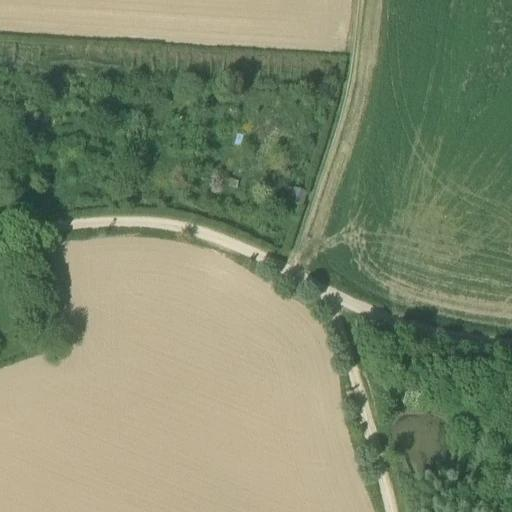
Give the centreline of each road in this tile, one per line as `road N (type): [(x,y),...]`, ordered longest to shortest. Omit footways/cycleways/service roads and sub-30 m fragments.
road 1 (track): [(0,226),(170,220),(290,271)]
road 2 (track): [(388,511),(330,295)]
road 3 (track): [(330,295),(431,333),(511,346)]
